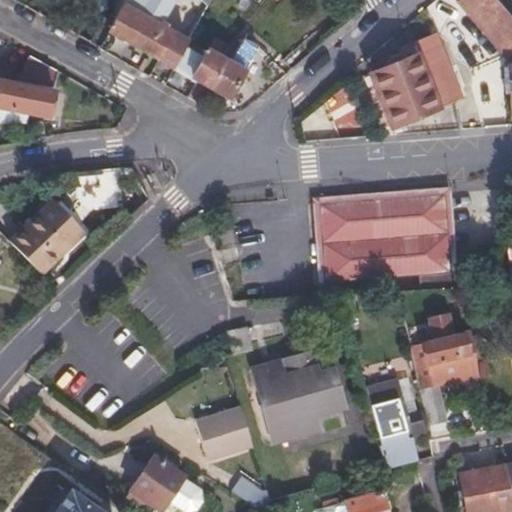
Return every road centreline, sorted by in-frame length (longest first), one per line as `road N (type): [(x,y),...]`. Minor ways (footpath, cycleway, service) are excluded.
road 1 (residential): [(227,147),(0,376)]
road 2 (residential): [(227,147),(271,163),(511,149)]
road 3 (residential): [(0,18),(227,147)]
road 4 (residential): [(227,147),(118,149),(0,170)]
road 5 (residential): [(384,15),(227,147)]
